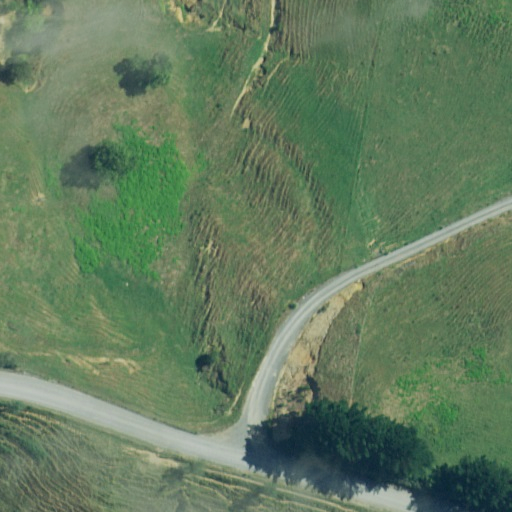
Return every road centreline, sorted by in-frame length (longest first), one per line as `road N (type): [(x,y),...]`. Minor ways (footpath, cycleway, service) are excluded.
road 1 (track): [(157,438),(316,217),(483,210),(511,222)]
road 2 (unclassified): [(0,389),(413,511)]
